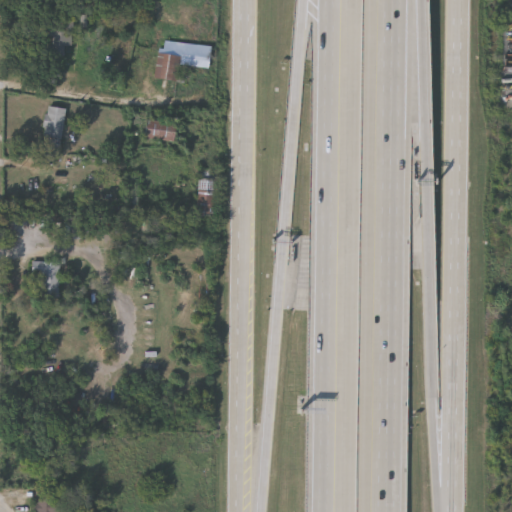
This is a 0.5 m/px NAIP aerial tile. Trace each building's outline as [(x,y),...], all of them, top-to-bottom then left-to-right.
[(64,45),(64,56),(49,56),(49,26),(73,26),(73,45),(64,45)] [(158,51),(164,52),(166,40),(207,45),(205,57),(202,57),(201,65),(181,62),(179,80),(155,77),(158,51)] [(47,106),(65,107),(60,156),(43,154),(47,106)] [(175,140),(145,139),(146,120),(176,121),(175,140)] [(213,216),(195,214),(200,167),(217,169),(213,216)] [(89,238),(66,238),(66,221),(89,221),(89,238)] [(60,261),(60,296),(39,296),(39,274),(33,274),(33,261),(60,261)] [(61,511),(83,511),(34,511),(34,500),(61,500),(61,511)]
